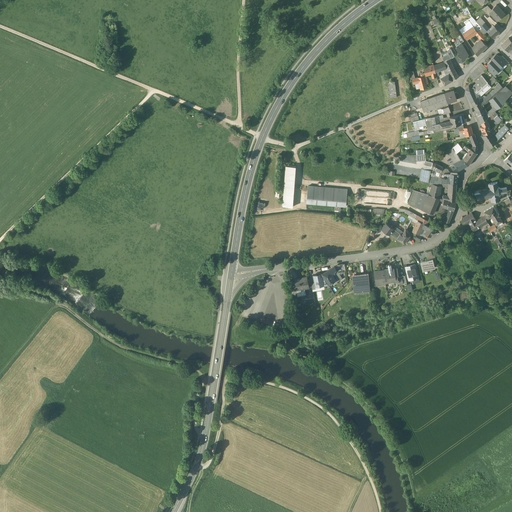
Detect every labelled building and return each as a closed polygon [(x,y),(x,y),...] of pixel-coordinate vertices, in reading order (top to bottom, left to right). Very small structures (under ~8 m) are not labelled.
[(496,4),(493,8),(491,10),(489,12),(491,13),(497,20),(504,13),(496,4)] [(491,10),(487,5),(483,9),(489,16),(491,13),(489,12),(491,10)] [(485,22),(481,17),(476,21),(477,22),(481,26),(483,24),(484,24),(485,22)] [(477,22),(473,26),(478,32),(480,31),(483,34),(486,32),(481,26),(477,22)] [(484,24),(483,24),(481,26),(486,32),(489,30),(484,24)] [(473,26),(462,33),(467,39),(477,32),(473,26)] [(494,26),(491,29),(488,32),(493,37),(500,31),(494,26)] [(483,34),(480,31),(478,32),(475,34),(481,41),(482,40),(484,42),(487,39),(483,34)] [(511,41),(509,37),(501,45),(508,51),(511,47),(511,41)] [(481,41),(475,46),(481,52),(487,46),(484,42),(482,40),(481,41)] [(462,45),(461,43),(456,46),(459,52),(460,51),(461,53),(460,53),(462,58),(463,57),(464,59),(466,56),(468,54),(466,51),(462,45)] [(449,53),(442,57),(444,60),(449,58),(451,57),(451,58),(454,56),(452,52),(449,53)] [(500,58),(496,54),(491,59),(492,60),(500,67),(504,63),(500,58)] [(509,62),(502,56),(500,58),(504,63),(506,65),(509,62)] [(449,58),(444,60),(444,62),(447,68),(448,70),(453,67),(449,58)] [(500,67),(492,60),(487,64),(491,68),(495,73),(496,73),(500,68),(500,67)] [(444,62),(434,65),(435,72),(438,71),(444,69),(447,68),(444,62)] [(433,65),(424,67),(426,75),(431,74),(431,72),(435,71),(433,65)] [(453,67),(448,70),(449,73),(452,80),(459,76),(453,67)] [(495,73),(491,68),(488,70),(494,76),(493,77),(494,78),(497,74),(496,73),(495,73)] [(446,75),(441,78),(445,85),(452,80),(449,73),(446,75)] [(424,75),(412,78),(413,83),(419,82),(420,89),(427,88),(426,84),(426,83),(424,75)] [(481,75),(474,81),(476,83),(474,85),(478,90),(487,82),(481,75)] [(487,82),(490,85),(496,80),(493,77),(487,82)] [(478,90),(481,94),(490,85),(487,82),(478,90)] [(394,83),(388,84),(390,98),(396,98),(394,83)] [(483,99),(481,102),(483,105),(489,100),(491,98),(497,93),(503,88),(500,84),(495,88),(483,99)] [(479,95),(474,90),(476,89),(473,86),(471,88),(469,85),(465,89),(467,93),(471,102),(475,98),(476,98),(477,97),(479,95)] [(503,88),(497,93),(501,98),(510,91),(505,85),(503,88)] [(454,90),(444,93),(447,103),(457,100),(454,90)] [(511,92),(510,91),(501,98),(504,102),(505,102),(506,101),(505,100),(511,93),(511,92)] [(444,93),(420,101),(423,111),(447,103),(444,93)] [(497,93),(491,98),(489,100),(495,107),(497,109),(501,105),(504,102),(501,98),(497,93)] [(477,97),(476,98),(475,98),(471,102),(476,112),(483,106),(483,105),(481,102),(479,99),(477,97)] [(495,107),(486,114),(488,117),(495,110),(497,109),(495,107)] [(484,110),(477,115),(481,123),(486,118),(487,118),(488,117),(486,114),(484,110)] [(488,117),(487,118),(489,120),(497,114),(495,110),(488,117)] [(438,115),(431,117),(433,127),(433,129),(441,128),(441,127),(440,128),(439,122),(440,122),(438,115)] [(459,115),(450,117),(450,120),(440,122),(439,122),(440,128),(441,127),(461,123),(459,115)] [(486,118),(481,123),(482,126),(480,127),(483,134),(490,132),(491,130),(489,125),(490,125),(486,118)] [(506,125),(496,135),(498,139),(508,128),(506,125)] [(473,134),(471,126),(464,128),(464,132),(465,133),(466,136),(470,135),(473,134)] [(483,134),(482,135),(484,139),(489,147),(496,141),(490,132),(483,134)] [(478,144),(475,134),(473,134),(470,135),(470,140),(470,139),(472,146),(478,144)] [(458,143),(452,148),(456,153),(461,149),(462,148),(458,143)] [(461,160),(456,153),(452,148),(447,152),(454,164),(461,160)] [(467,153),(462,160),(468,165),(477,153),(472,150),(470,149),(467,153)] [(461,160),(454,164),(450,166),(453,168),(455,169),(457,170),(458,170),(467,165),(468,165),(462,160),(461,160)] [(443,167),(435,163),(433,163),(431,168),(434,168),(441,172),(443,167)] [(296,166),(286,166),(283,206),(293,207),(296,166)] [(431,170),(423,169),(421,181),(429,182),(430,176),(431,170)] [(451,173),(450,173),(450,178),(442,178),(441,182),(442,182),(450,182),(457,183),(457,174),(451,173)] [(457,183),(450,182),(449,187),(449,193),(456,194),(457,183)] [(497,182),(488,183),(489,186),(487,187),(487,188),(479,190),(473,191),(475,198),(480,197),(480,198),(488,196),(489,199),(491,198),(491,201),(500,199),(499,195),(501,192),(505,191),(504,187),(500,188),(498,187),(497,182)] [(347,189),(308,186),(307,203),(346,206),(347,189)] [(441,190),(432,188),(430,194),(433,195),(439,198),(439,196),(441,190)] [(439,198),(433,195),(430,194),(413,190),(408,204),(432,213),(434,210),(439,198)] [(456,202),(444,199),(442,206),(450,208),(454,209),(456,202)] [(498,213),(494,206),(484,211),(486,214),(488,218),(492,215),(496,223),(502,220),(499,215),(500,215),(499,213),(498,213)] [(488,218),(486,214),(476,220),(472,212),(467,215),(463,217),(462,217),(461,220),(464,226),(469,223),(473,231),(488,222),(486,219),(488,218)] [(427,220),(417,215),(415,218),(418,220),(425,223),(427,220)] [(425,223),(418,220),(414,228),(419,231),(421,226),(425,228),(427,224),(425,223)] [(394,228),(387,223),(382,230),(390,235),(394,229),(394,228)] [(435,229),(429,226),(427,224),(425,228),(427,229),(425,232),(430,236),(435,229)] [(419,231),(414,228),(413,231),(415,238),(419,241),(422,235),(418,233),(419,231)] [(410,235),(406,229),(402,234),(401,236),(398,239),(404,243),(406,240),(408,238),(410,235)] [(401,236),(393,230),(391,233),(398,239),(401,236)] [(432,259),(434,264),(437,263),(434,255),(431,256),(430,251),(426,252),(428,260),(432,259)] [(428,260),(420,262),(423,270),(435,267),(434,264),(432,259),(428,260)] [(397,268),(392,269),(391,265),(390,264),(389,265),(388,266),(389,269),(383,270),(383,271),(385,281),(385,283),(394,281),(394,282),(399,281),(399,278),(398,276),(397,268)] [(415,264),(405,267),(409,279),(412,278),(418,277),(415,264)] [(331,273),(329,269),(322,274),(328,284),(336,279),(331,273)] [(379,270),(375,271),(376,275),(376,276),(377,275),(377,277),(376,277),(376,278),(376,282),(376,284),(377,285),(381,284),(382,283),(382,282),(385,281),(383,271),(380,271),(379,270)] [(319,274),(313,276),(314,282),(315,287),(319,286),(320,285),(324,284),(322,274),(322,273),(320,273),(319,274)] [(368,274),(353,276),(354,291),(370,289),(368,274)] [(303,278),(294,279),(296,285),(297,290),(309,287),(307,276),(303,277),(303,278)] [(333,297),(330,301),(329,301),(328,302),(332,305),(336,301),(333,297)]
